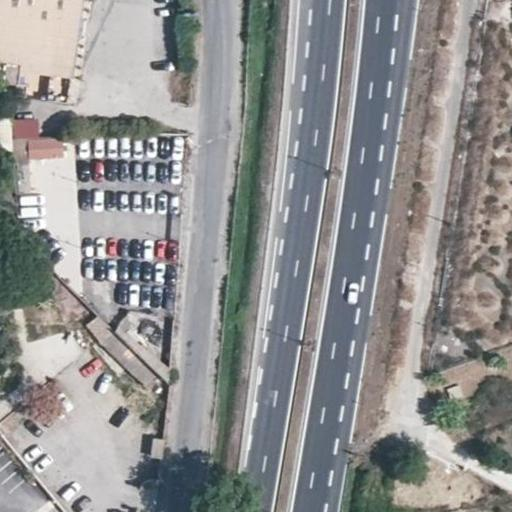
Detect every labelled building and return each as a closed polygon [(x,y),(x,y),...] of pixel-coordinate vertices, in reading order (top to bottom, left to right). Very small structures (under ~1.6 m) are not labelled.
[(80,0),(0,0),(0,57),(72,68),(80,0)] [(65,158),(65,136),(16,137),(17,160),(65,158)] [(16,150),(15,138),(5,139),(6,151),(16,150)] [(148,164),(139,159),(134,166),(141,172),(148,164)] [(116,330),(100,314),(87,329),(101,342),(116,330)] [(116,330),(101,342),(148,388),(161,375),(116,330)] [(153,455),(158,455),(161,436),(155,436),(153,455)] [(162,437),(161,436),(158,455),(164,456),(167,438),(162,437)]
